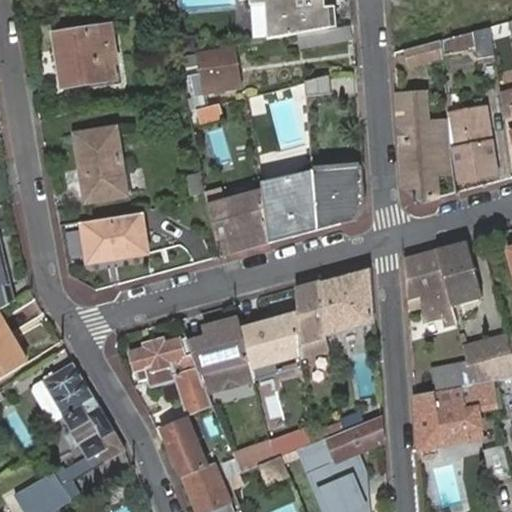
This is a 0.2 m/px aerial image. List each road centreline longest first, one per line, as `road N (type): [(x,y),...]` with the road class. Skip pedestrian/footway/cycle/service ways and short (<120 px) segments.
road 1 (residential): [(394,243),(69,328)]
road 2 (residential): [(0,5),(50,285),(69,328)]
road 3 (residential): [(394,243),(408,511)]
road 4 (residential): [(373,0),(394,243)]
road 5 (residential): [(69,328),(158,471),(173,511)]
road 6 (residential): [(511,210),(394,243)]
